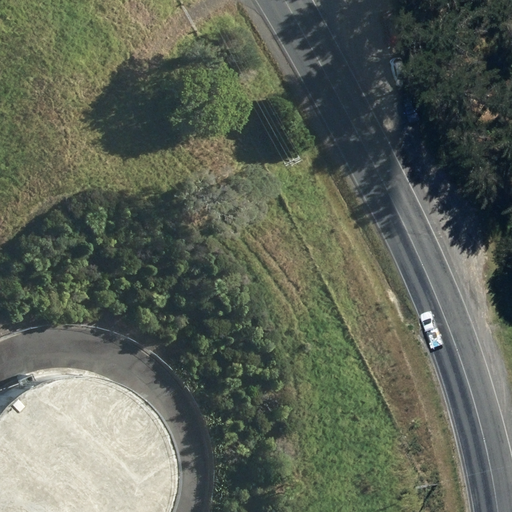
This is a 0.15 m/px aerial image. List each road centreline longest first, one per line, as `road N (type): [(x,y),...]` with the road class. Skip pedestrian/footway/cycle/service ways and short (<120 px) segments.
road 1 (tertiary): [(282,0),(395,198),(413,268),(456,355),(492,511)]
road 2 (track): [(371,0),(397,108),(395,198)]
